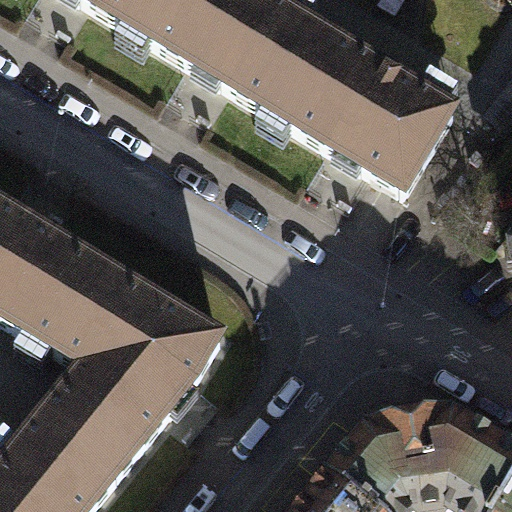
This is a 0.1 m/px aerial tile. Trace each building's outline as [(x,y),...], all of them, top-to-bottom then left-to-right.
[(64,0),(120,33),(139,0),(64,0)] [(260,118),(310,35),(251,0),(139,0),(120,33),(194,78),(260,118)] [(310,35),(260,118),(323,156),(405,205),(455,122),(310,35)] [(0,327),(59,363),(109,282),(0,215),(0,327)] [(109,282),(59,363),(83,377),(43,427),(117,487),(183,408),(197,391),(222,349),(215,345),(217,342),(186,324),(184,327),(109,282)] [(328,483),(363,511),(503,511),(511,499),(511,457),(454,423),(364,439),(328,483)] [(97,511),(117,487),(43,427),(0,479),(0,511),(97,511)] [(363,511),(328,483),(304,511),(363,511)] [(511,511),(511,499),(503,511),(511,511)]
